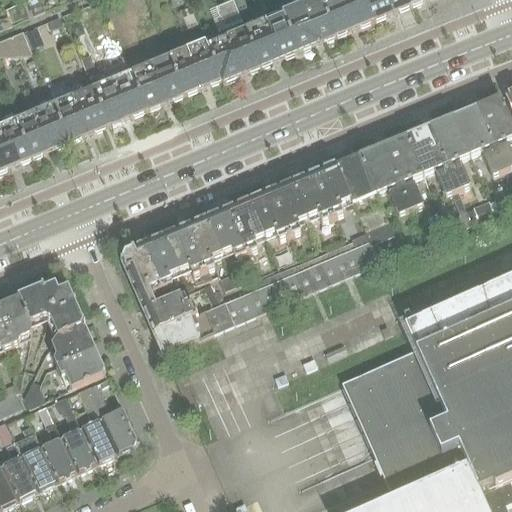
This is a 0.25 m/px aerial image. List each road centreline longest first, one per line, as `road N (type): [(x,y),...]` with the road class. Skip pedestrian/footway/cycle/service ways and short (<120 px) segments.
road 1 (secondary): [(67,218),(511,36)]
road 2 (residential): [(181,472),(67,218)]
